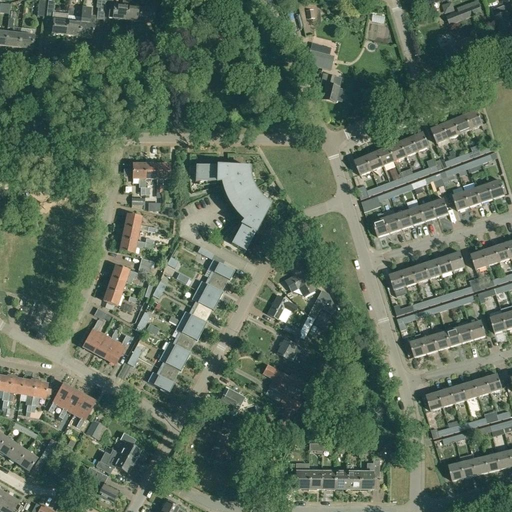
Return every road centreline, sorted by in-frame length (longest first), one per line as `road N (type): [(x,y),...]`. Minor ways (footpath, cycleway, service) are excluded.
road 1 (residential): [(179,426),(288,223),(346,202)]
road 2 (residential): [(118,138),(102,239),(59,357)]
road 3 (residential): [(0,76),(160,42),(169,35),(173,0)]
road 4 (unclassified): [(327,141),(118,138)]
road 5 (unclassified): [(327,141),(267,0)]
road 6 (residential): [(365,263),(511,217)]
road 7 (residential): [(179,426),(59,357)]
road 8 (residential): [(273,511),(212,505),(151,474)]
road 9 (unclassified): [(414,511),(401,384)]
road 10 (unclassified): [(401,384),(365,263)]
